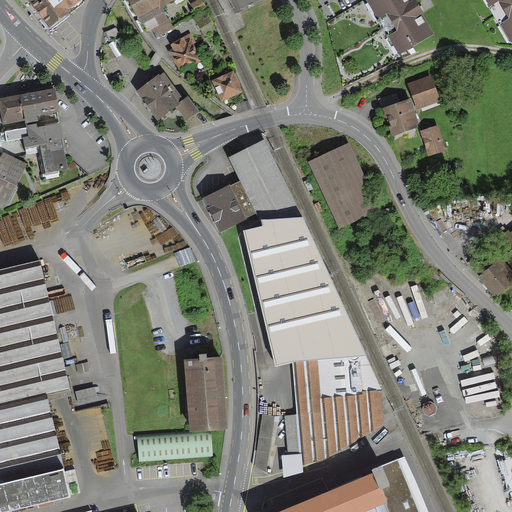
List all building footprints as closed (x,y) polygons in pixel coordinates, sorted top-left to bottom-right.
[(41,22),(50,32),(86,0),(85,0),(19,0),(38,24),(41,22)] [(126,0),(142,27),(144,26),(148,34),(157,39),(174,30),(164,12),(184,0),(126,0)] [(206,9),(201,0),(199,0),(190,5),(196,15),(206,9)] [(399,60),(435,38),(423,18),(424,17),(415,3),(414,4),(411,0),(375,0),(367,5),(399,60)] [(511,0),(483,0),(511,47),(511,0)] [(213,23),(206,11),(194,19),(201,31),(212,24),(213,23)] [(217,33),(212,24),(201,31),(205,37),(212,33),(214,36),(217,33)] [(117,28),(105,34),(109,43),(121,36),(117,28)] [(196,44),(191,35),(170,46),(172,51),(168,53),(181,75),(203,62),(193,45),(196,44)] [(123,37),(109,45),(116,59),(131,50),(123,37)] [(184,102),(164,74),(136,95),(158,124),(177,110),(187,123),(199,115),(188,99),(184,102)] [(222,104),(243,95),(233,74),(212,83),(222,104)] [(407,85),(417,111),(440,102),(431,76),(407,85)] [(20,99),(25,124),(26,129),(39,126),(38,120),(59,116),(60,116),(55,92),(20,99)] [(20,99),(0,102),(0,113),(3,128),(25,124),(20,99)] [(411,103),(383,112),(392,140),(418,131),(417,128),(419,127),(411,103)] [(45,176),(69,171),(59,126),(58,126),(57,123),(45,125),(46,129),(38,131),(37,127),(26,129),(27,130),(0,135),(0,136),(2,144),(24,139),(26,150),(39,148),(45,176)] [(438,127),(420,133),(428,158),(446,153),(438,127)] [(229,153),(240,176),(257,209),(261,218),(263,218),(261,211),(300,208),(265,135),(229,153)] [(381,207),(349,139),(308,158),(340,226),(381,207)] [(0,204),(7,208),(27,166),(4,154),(0,160),(0,204)] [(230,179),(203,193),(221,229),(248,216),(247,214),(257,209),(240,176),(231,181),(230,179)] [(243,223),(276,359),(293,354),(363,346),(367,346),(303,208),(300,208),(261,211),(263,218),(261,218),(243,223)] [(507,228),(503,224),(493,234),(496,238),(494,240),(511,260),(511,228),(511,229),(509,226),(507,228)] [(474,249),(479,252),(486,242),(482,239),(474,249)] [(511,280),(511,267),(501,254),(478,274),(496,295),(511,280)] [(41,257),(0,266),(0,508),(71,493),(68,481),(65,469),(49,398),(47,389),(70,384),(41,257)] [(302,450),(303,463),(384,422),(381,388),(383,388),(363,346),(293,354),(298,411),(302,450)] [(222,349),(184,352),(190,425),(228,422),(222,349)] [(72,392),(70,384),(47,389),(49,398),(72,392)] [(95,385),(76,389),(79,402),(98,398),(95,385)] [(302,450),(298,411),(285,413),(287,452),(302,450)] [(275,414),(263,412),(254,464),(266,471),(275,414)] [(211,429),(138,434),(139,462),(213,456),(211,429)] [(374,461),(254,510),(255,511),(421,511),(398,455),(386,460),(382,451),(372,455),(374,461)] [(429,511),(404,452),(398,455),(421,511),(429,511)] [(254,510),(374,461),(372,455),(252,504),(254,510)] [(511,457),(502,461),(506,477),(511,475),(511,457)] [(75,467),(65,469),(68,481),(78,478),(75,467)]
